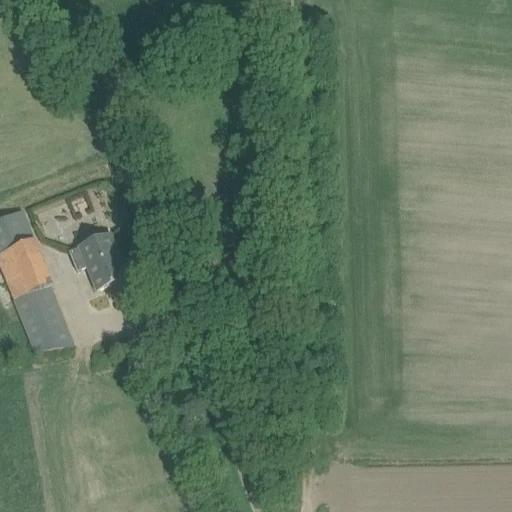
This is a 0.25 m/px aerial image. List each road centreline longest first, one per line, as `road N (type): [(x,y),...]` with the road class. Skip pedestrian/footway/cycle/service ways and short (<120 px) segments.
road 1 (track): [(306,511),(289,0)]
road 2 (unclassified): [(261,511),(123,164)]
